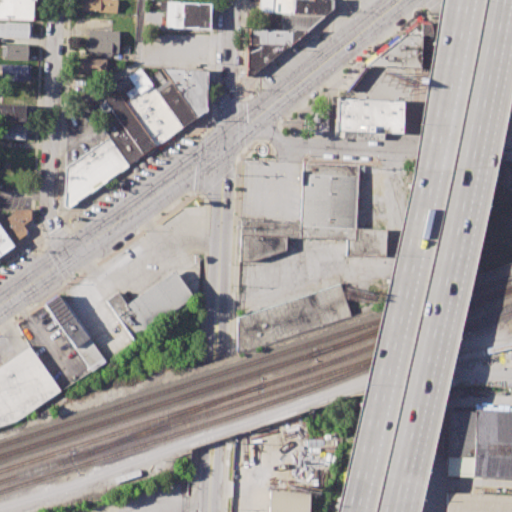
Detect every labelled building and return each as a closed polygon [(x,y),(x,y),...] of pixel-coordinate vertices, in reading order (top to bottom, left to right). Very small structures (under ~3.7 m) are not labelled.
[(0,0),(33,0),(33,20),(0,18),(0,0)] [(79,0),(116,0),(116,14),(97,13),(97,10),(79,9),(79,0)] [(258,0),(272,0),(272,11),(258,11),(258,0)] [(335,0),(335,7),(329,12),(327,14),(297,13),(297,0),(335,0)] [(158,1),(209,2),(208,28),(164,27),(165,12),(158,11),(158,1)] [(266,13),(280,13),(280,27),(266,26),(266,13)] [(283,13),(297,13),(327,14),(314,26),(311,28),(282,28),(283,13)] [(0,22),(32,23),(31,38),(0,37),(0,22)] [(250,28),(282,28),(311,28),(291,46),(250,45),(250,28)] [(87,30),(117,31),(116,53),(83,52),(84,39),(87,39),(87,30)] [(366,66),(404,33),(423,34),(421,68),(366,66)] [(4,44),(29,45),(28,60),(3,59),(4,44)] [(291,46),(255,76),(252,76),(249,76),(250,45),(291,46)] [(77,58),(104,59),(104,72),(77,71),(77,58)] [(0,65),(29,66),(28,80),(0,79),(0,65)] [(163,69),(210,70),(209,109),(200,116),(172,81),(163,69)] [(200,116),(185,126),(158,90),(172,81),(200,116)] [(185,126),(157,146),(126,101),(153,84),(158,90),(185,126)] [(157,146),(144,155),(116,116),(105,101),(119,93),(126,101),(157,146)] [(336,97),(400,100),(398,131),(334,128),(336,97)] [(0,103),(25,104),(24,122),(0,120),(0,103)] [(144,155),(129,166),(109,137),(101,126),(116,116),(144,155)] [(327,128),(327,117),(323,117),(314,124),(315,129),(327,128)] [(0,123),(32,125),(32,132),(26,132),(26,139),(0,138),(0,123)] [(129,166),(70,207),(66,206),(66,168),(109,137),(129,166)] [(300,223),(303,162),(358,164),(356,225),(388,227),(387,259),(345,257),(346,241),(286,239),(286,248),(251,263),(240,263),(242,221),(300,223)] [(32,210),(31,220),(24,224),(27,230),(26,233),(25,236),(20,240),(8,217),(15,212),(14,211),(17,209),(32,210)] [(0,223),(16,246),(3,255),(0,250),(0,223)] [(104,301),(116,292),(124,304),(173,269),(192,296),(132,339),(104,301)] [(237,317),(338,283),(347,313),(235,351),(237,317)] [(43,304),(55,295),(103,363),(90,372),(43,304)] [(0,365),(26,346),(59,390),(15,421),(0,426),(0,365)] [(444,476),(511,477),(511,411),(445,410),(444,476)] [(268,490),(267,511),(307,511),(309,492),(268,490)] [(511,511),(511,494),(445,491),(443,511),(511,511)]
